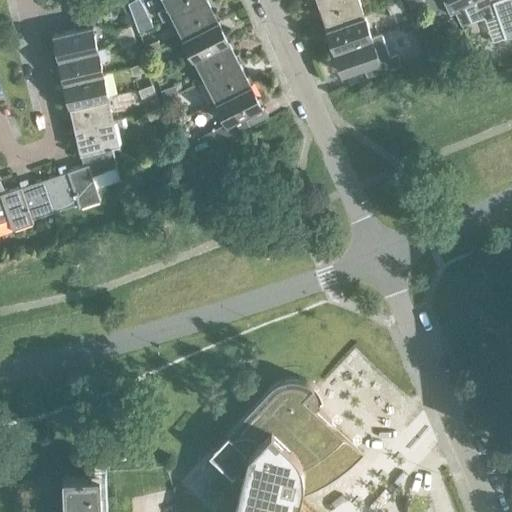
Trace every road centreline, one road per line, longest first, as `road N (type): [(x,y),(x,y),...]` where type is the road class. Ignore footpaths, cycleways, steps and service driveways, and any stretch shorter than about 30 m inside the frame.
road 1 (tertiary): [(0,364),(378,257)]
road 2 (residential): [(378,257),(268,0)]
road 3 (residential): [(491,511),(378,257)]
road 4 (residential): [(0,127),(15,158),(48,149),(53,134),(28,0)]
road 5 (tertiary): [(378,257),(511,196)]
